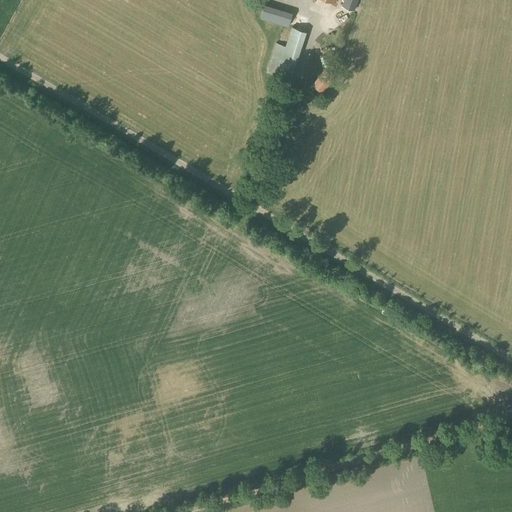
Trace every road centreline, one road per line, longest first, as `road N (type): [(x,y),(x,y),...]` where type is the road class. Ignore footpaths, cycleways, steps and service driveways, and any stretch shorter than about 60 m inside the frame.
road 1 (track): [(435,314),(0,61)]
road 2 (track): [(182,511),(511,412)]
